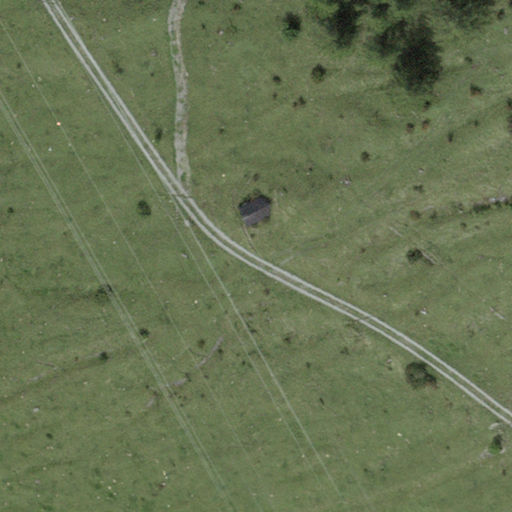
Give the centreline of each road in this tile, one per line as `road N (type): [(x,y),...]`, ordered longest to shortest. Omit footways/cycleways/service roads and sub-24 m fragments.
road 1 (track): [(55,0),(178,199),(251,263),(397,338),(511,418)]
road 2 (track): [(178,199),(180,0)]
